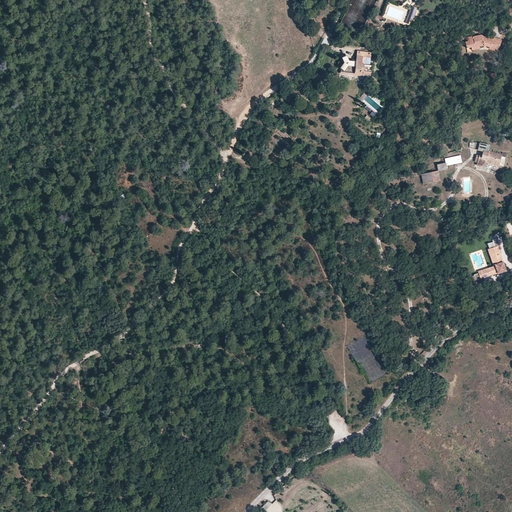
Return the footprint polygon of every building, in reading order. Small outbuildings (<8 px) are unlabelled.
[(416,11),(417,7),(413,6),(410,9),(409,14),(412,15),(410,20),(412,21),(412,19),(414,19),(416,11)] [(467,41),(465,42),(466,48),(470,47),(475,46),(475,47),(479,46),(484,45),(489,47),(489,48),(494,50),(494,49),(498,50),(502,40),(493,37),(493,39),(481,35),(473,37),(472,36),(466,37),(467,41)] [(342,62),(338,62),(338,67),(340,67),(339,68),(341,69),(340,73),(349,74),(349,73),(360,74),(361,70),(366,71),(365,75),(371,75),(372,68),(372,66),(372,65),(370,65),(362,64),(363,57),(371,58),(371,53),(357,51),(356,61),(354,61),(354,65),(350,65),(351,60),(349,60),(347,55),(341,57),(342,59),(342,62)] [(349,73),(349,74),(340,73),(340,77),(360,80),(360,78),(370,79),(371,75),(365,75),(366,71),(361,70),(360,74),(349,73)] [(505,157),(488,153),(488,150),(490,145),(480,143),(478,150),(483,151),(482,156),(479,155),(479,156),(476,155),(474,162),(477,162),(476,165),(485,167),(486,162),(503,166),(505,157)] [(446,162),(446,165),(462,162),(460,155),(445,159),(446,162)] [(446,165),(446,162),(437,164),(438,171),(447,169),(446,165)] [(421,174),(423,183),(440,180),(438,171),(421,174)] [(491,255),(496,267),(478,273),(474,274),(475,275),(471,276),(474,285),(485,281),(484,277),(497,272),(498,273),(506,270),(498,248),(501,247),(498,238),(493,240),(493,242),(495,247),(490,248),(492,254),(491,255)] [(493,266),(478,271),(478,273),(496,267),(491,255),(492,254),(490,248),(495,247),(493,242),(488,244),(489,249),(488,249),(493,266)] [(65,505),(67,502),(60,496),(57,500),(65,505)] [(271,504),(268,500),(260,507),(265,511),(264,511),(284,511),(285,511),(275,500),(271,504)]
